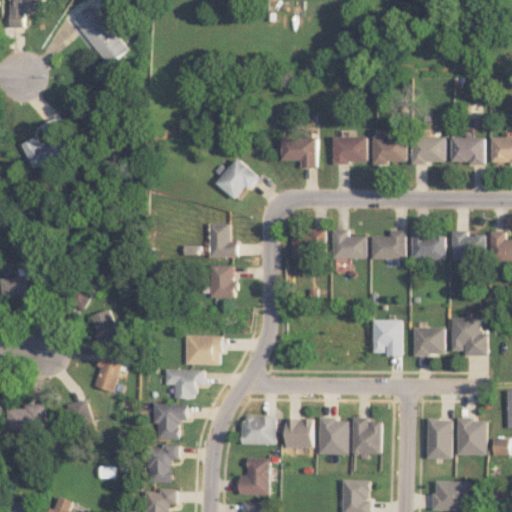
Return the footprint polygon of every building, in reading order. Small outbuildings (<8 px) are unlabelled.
[(46,12),(45,0),(10,0),(11,26),(27,26),(27,12),(46,12)] [(74,21),(112,65),(132,47),(106,17),(104,19),(92,5),(74,21)] [(24,143),(36,169),(76,150),(60,116),(42,125),(49,139),(42,142),(40,135),(24,143)] [(369,161),(369,135),(334,136),(335,162),(369,161)] [(374,162),(408,162),(409,136),(375,136),(374,162)] [(448,136),(414,136),(414,162),(447,162),(448,136)] [(487,137),(454,136),(453,162),(487,162),(487,137)] [(511,136),(494,136),(494,162),(511,162),(511,136)] [(283,159),(302,160),(302,167),(318,167),(319,138),(284,137),(283,159)] [(238,198),(247,186),(251,189),(261,175),(238,157),(218,183),(238,198)] [(239,256),(239,241),(232,241),(232,223),(211,223),(211,256),(239,256)] [(294,257),(327,256),(326,229),(293,230),(294,257)] [(334,258),(367,258),(367,235),(350,235),(350,229),(335,229),(334,258)] [(407,229),(392,229),(391,235),(374,235),(374,257),(407,258),(407,229)] [(487,234),(469,233),(469,230),(454,230),(453,258),(487,259),(487,234)] [(511,237),(508,238),(508,230),(492,231),(493,261),(511,260),(511,237)] [(447,232),(414,232),(413,257),(446,258),(447,232)] [(234,264),(212,265),(213,297),(238,296),(237,280),(234,280),(234,264)] [(37,298),(37,275),(3,276),(4,299),(37,298)] [(103,346),(124,338),(112,307),(91,315),(103,346)] [(453,349),(466,349),(466,354),(489,355),(489,333),(482,333),(482,317),(453,317),(453,349)] [(403,353),(403,319),(374,319),(374,353),(403,353)] [(446,326),(415,327),(415,354),(446,354),(446,326)] [(223,335),(188,334),(187,364),(222,364),(223,335)] [(114,391),(123,359),(102,353),(98,366),(101,367),(95,386),(114,391)] [(206,369),(168,368),(167,384),(176,384),(175,397),(197,398),(197,383),(205,384),(206,369)] [(95,429),(89,399),(67,403),(72,425),(83,423),(84,432),(95,429)] [(188,419),(188,403),(155,402),(155,423),(160,423),(159,438),(180,438),(180,418),(188,419)] [(26,408),(8,407),(7,427),(45,427),(45,404),(26,403),(26,408)] [(276,443),(276,416),(243,416),(242,443),(276,443)] [(286,446),(314,447),(314,417),(287,417),(286,446)] [(319,453),(349,453),(350,418),(320,417),(319,453)] [(352,453),(381,454),(383,418),(353,418),(352,453)] [(454,419),(429,418),(428,457),(452,458),(454,419)] [(458,453),(487,454),(488,418),(458,418),(458,453)] [(494,454),(511,454),(511,438),(495,438),(494,454)] [(179,443),(163,444),(163,447),(151,447),(151,482),(173,482),(172,459),(180,459),(179,443)] [(269,494),(270,457),(248,457),(247,474),(240,474),(240,493),(269,494)] [(370,511),(371,479),(344,479),(343,511),(370,511)] [(433,509),(470,510),(470,481),(437,480),(437,491),(433,491),(433,509)] [(146,511),(169,511),(170,504),(177,504),(177,488),(162,487),(161,490),(147,490),(146,511)] [(55,509),(50,507),(48,511),(75,511),(70,510),(74,500),(60,495),(55,509)] [(30,510),(31,500),(11,499),(10,511),(35,511),(36,510),(30,510)] [(260,511),(261,501),(243,501),(242,511),(260,511)]
